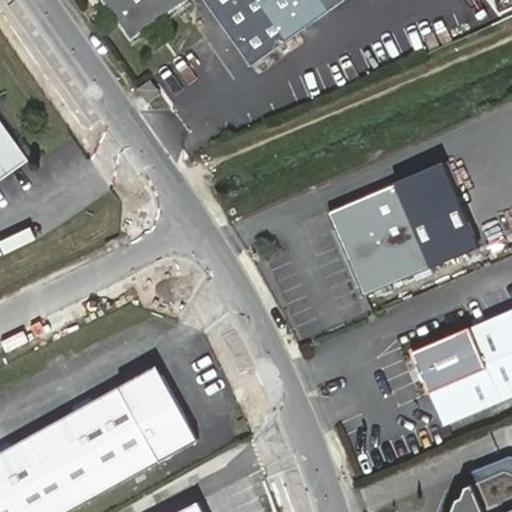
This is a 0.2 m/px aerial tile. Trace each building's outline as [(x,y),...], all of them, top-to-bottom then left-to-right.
[(193,2),(191,0),(112,0),(139,40),(193,2)] [(214,0),(261,64),(352,0),(214,0)] [(140,93),(150,108),(163,98),(153,84),(140,93)] [(0,182),(33,159),(0,115),(0,182)] [(444,175),(330,220),(341,243),(338,244),(360,299),(364,298),(367,307),(479,262),(444,175)] [(511,326),(417,365),(447,439),(511,412),(511,326)] [(0,511),(83,511),(204,447),(169,383),(153,381),(0,463),(0,511)] [(511,511),(511,487),(506,485),(469,499),(464,511),(511,511)]
